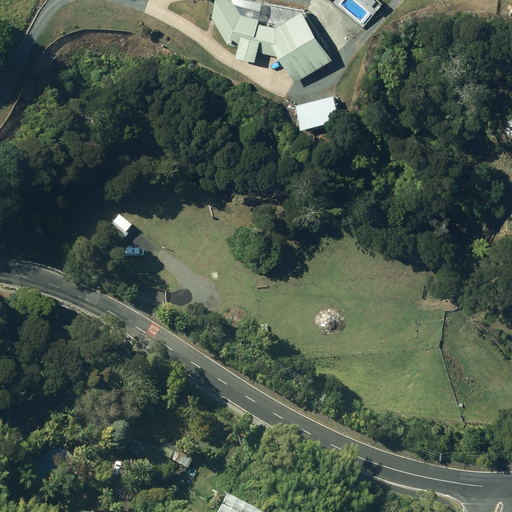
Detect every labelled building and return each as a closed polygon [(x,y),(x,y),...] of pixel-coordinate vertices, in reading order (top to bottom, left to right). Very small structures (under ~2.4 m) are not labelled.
[(281,55),(297,81),(336,57),(307,7),(278,25),(260,21),(261,16),(244,12),(236,0),(217,0),(213,16),(229,42),(240,45),(238,54),(258,59),(260,50),(281,55)] [(360,74),(353,68),(339,84),(347,91),(360,74)] [(298,103),(304,127),(313,125),(313,129),(336,123),(336,119),(342,118),(336,94),(298,103)] [(96,239),(113,252),(124,237),(108,224),(96,239)] [(136,456),(163,471),(173,453),(145,438),(136,456)] [(223,503),(239,511),(264,511),(228,492),(223,503)] [(239,511),(223,503),(217,511),(239,511)]
